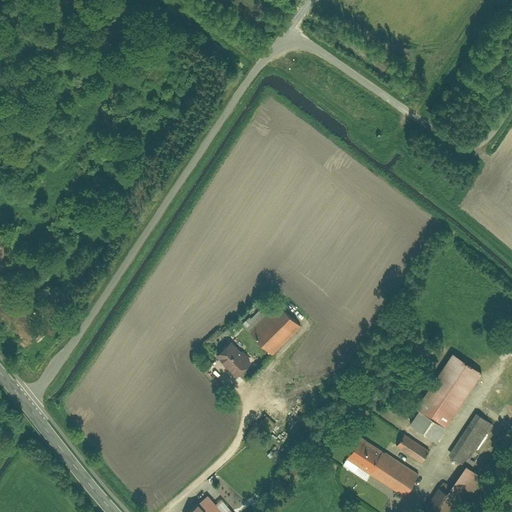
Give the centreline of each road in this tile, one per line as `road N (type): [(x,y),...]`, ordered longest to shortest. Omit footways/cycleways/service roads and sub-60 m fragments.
road 1 (track): [(25,406),(278,43),(307,44),(463,150),(486,141),(511,102)]
road 2 (tertiary): [(0,375),(113,511)]
